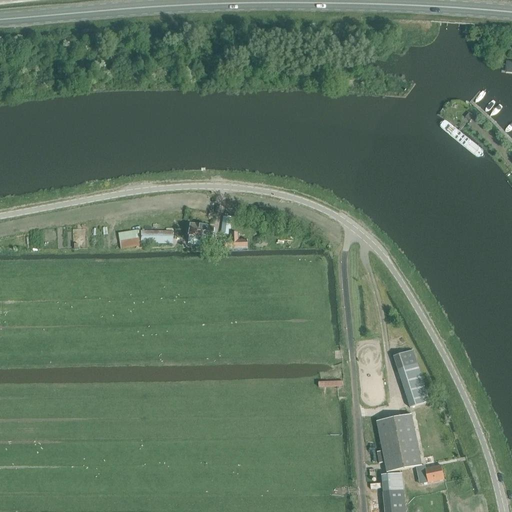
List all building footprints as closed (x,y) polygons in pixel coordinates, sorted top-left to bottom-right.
[(437,115),(431,123),(486,166),(492,158),(437,115)] [(221,234),(229,235),(231,218),(223,217),(221,234)] [(189,224),(187,236),(189,236),(188,244),(204,247),(205,239),(212,240),(214,227),(189,224)] [(141,246),(141,244),(141,243),(138,231),(118,234),(120,250),(141,246)] [(141,244),(173,244),(173,232),(140,232),(141,243),(141,244)] [(237,233),(230,234),(230,241),(224,241),(225,249),(247,249),(247,240),(237,240),(237,233)] [(394,357),(411,408),(430,402),(413,351),(394,357)] [(321,388),(326,388),(337,387),(337,380),(321,380),(321,388)] [(389,470),(410,466),(423,463),(413,412),(378,419),(389,470)] [(417,468),(420,485),(428,483),(428,484),(445,481),(442,466),(426,469),(425,466),(417,468)] [(405,511),(404,491),(402,473),(382,475),(385,511),(405,511)]
